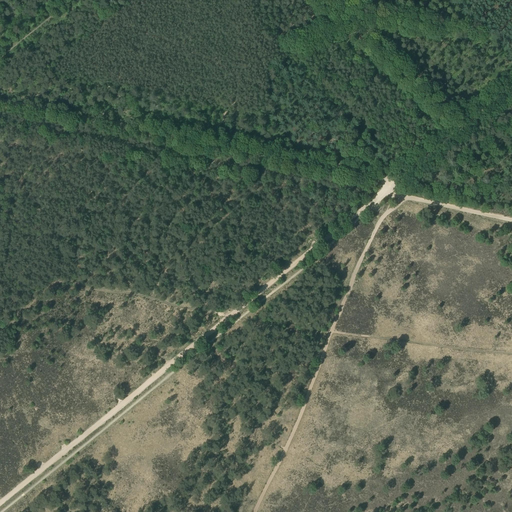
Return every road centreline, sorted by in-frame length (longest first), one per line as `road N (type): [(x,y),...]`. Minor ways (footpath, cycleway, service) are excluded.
road 1 (track): [(0,501),(389,188)]
road 2 (track): [(15,101),(354,171),(389,188)]
road 3 (track): [(330,332),(254,511)]
road 4 (track): [(511,353),(330,332)]
road 5 (track): [(461,129),(346,19)]
road 6 (track): [(389,188),(511,88)]
road 7 (track): [(402,195),(379,221),(330,332)]
